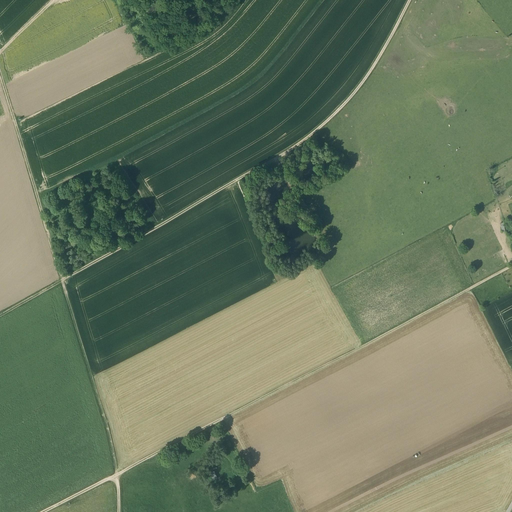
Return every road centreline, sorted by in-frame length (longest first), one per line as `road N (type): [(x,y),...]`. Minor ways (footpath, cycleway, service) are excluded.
road 1 (track): [(0,315),(310,135),(357,88),(409,0)]
road 2 (track): [(511,265),(45,511)]
road 3 (track): [(0,75),(103,413),(118,511)]
road 4 (track): [(38,201),(247,86),(323,0)]
road 5 (track): [(355,511),(511,440)]
